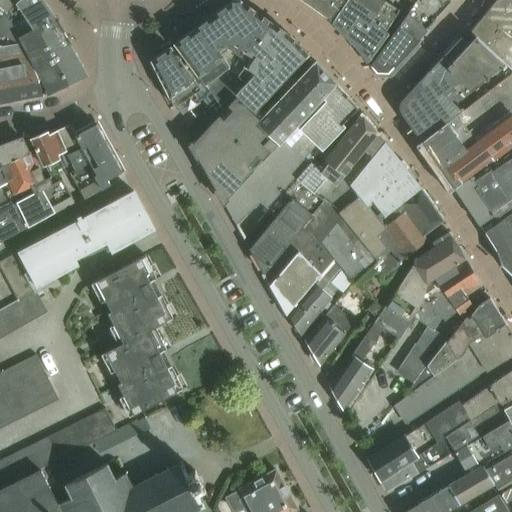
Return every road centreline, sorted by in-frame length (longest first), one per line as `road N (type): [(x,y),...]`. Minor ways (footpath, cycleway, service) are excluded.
road 1 (residential): [(381,511),(148,106),(121,90)]
road 2 (residential): [(121,90),(118,122),(143,173),(331,511)]
road 3 (residential): [(377,105),(474,0)]
road 4 (residential): [(121,90),(0,127)]
